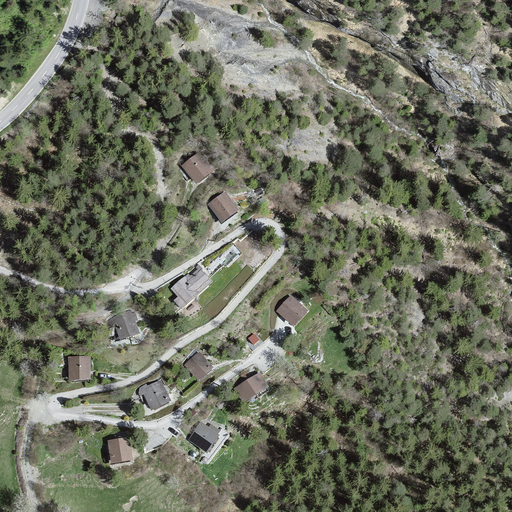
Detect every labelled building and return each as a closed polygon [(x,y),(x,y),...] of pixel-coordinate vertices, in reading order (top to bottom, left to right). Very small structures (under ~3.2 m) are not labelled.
[(198,152),(181,166),(196,184),(213,170),(198,152)] [(239,210),(225,191),(207,204),(221,223),(239,210)] [(198,264),(170,288),(178,296),(173,300),(180,309),(212,282),(198,264)] [(309,311),(291,295),(276,311),(294,327),(309,311)] [(120,340),(139,333),(132,311),(112,317),(120,340)] [(200,352),(184,365),(198,381),(213,368),(200,352)] [(90,355),(68,355),(69,380),(91,379),(90,355)] [(259,371),(234,388),(245,403),(269,386),(259,371)] [(146,384),(139,388),(139,393),(140,396),(143,394),(151,410),(171,400),(161,379),(147,386),(146,384)] [(207,453),(220,434),(200,421),(188,440),(207,453)] [(129,437),(107,440),(111,463),(133,460),(129,437)]
